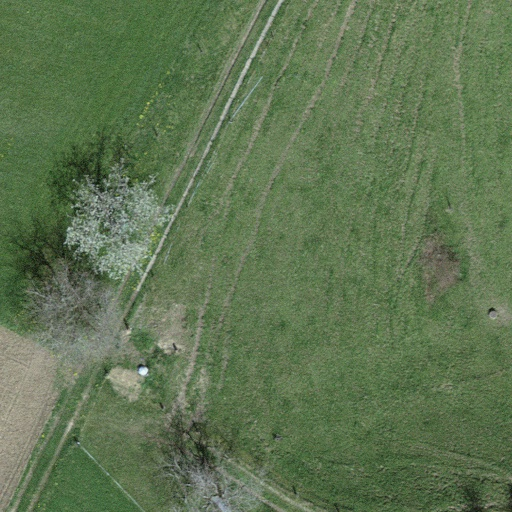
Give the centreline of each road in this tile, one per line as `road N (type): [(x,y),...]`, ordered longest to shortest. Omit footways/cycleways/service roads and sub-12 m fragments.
road 1 (track): [(15,511),(275,0)]
road 2 (track): [(68,406),(137,416),(202,447),(301,511)]
